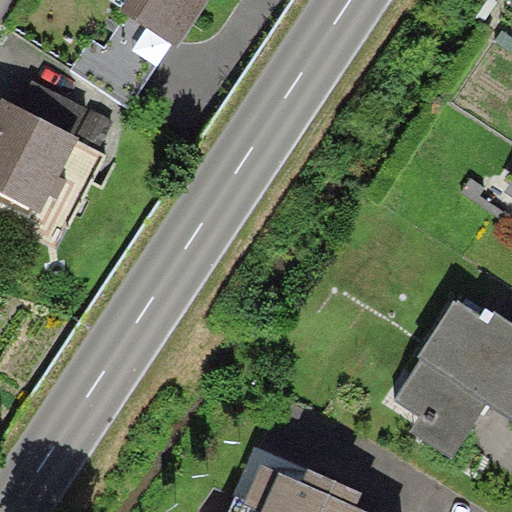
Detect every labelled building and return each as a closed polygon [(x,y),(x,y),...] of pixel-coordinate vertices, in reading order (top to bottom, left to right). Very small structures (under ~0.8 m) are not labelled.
[(85,76),(141,112),(213,0),(103,0),(145,27),(128,54),(108,40),(85,76)] [(0,111),(0,218),(66,255),(119,159),(103,150),(118,123),(39,80),(31,95),(13,85),(0,111)] [(511,160),(496,185),(511,194),(511,160)] [(511,322),(460,291),(397,393),(454,428),(478,389),(511,410),(511,322)] [(309,473),(266,457),(243,511),(389,511),(354,498),(361,479),(314,461),(309,473)]
